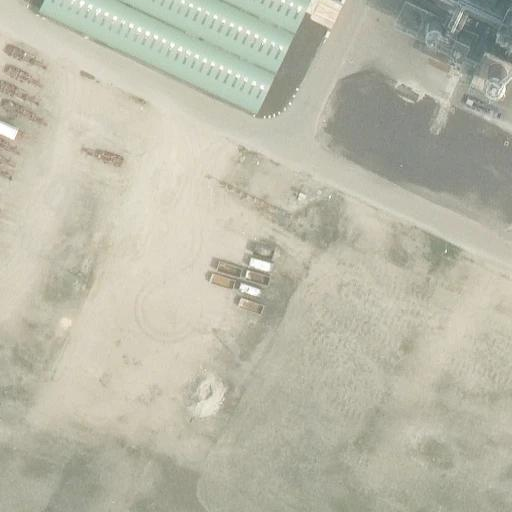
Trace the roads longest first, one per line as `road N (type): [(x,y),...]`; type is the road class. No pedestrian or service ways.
road 1 (unknown): [(300,148),(148,446)]
road 2 (unknown): [(511,115),(347,48)]
